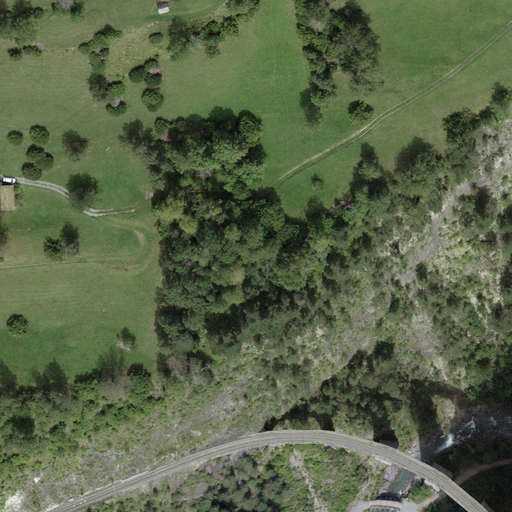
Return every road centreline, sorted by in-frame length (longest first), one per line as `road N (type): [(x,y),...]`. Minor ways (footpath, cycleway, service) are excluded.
road 1 (track): [(511,24),(455,71),(272,186)]
road 2 (track): [(82,209),(149,237),(148,255),(0,271)]
road 3 (track): [(82,209),(121,211),(166,191),(236,194),(272,186)]
road 4 (track): [(511,461),(471,473),(418,509),(369,506)]
